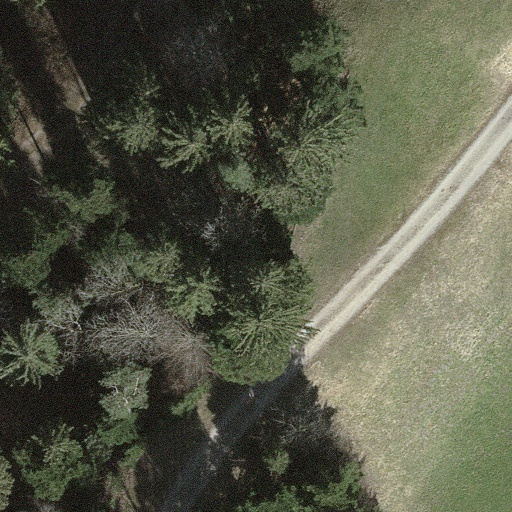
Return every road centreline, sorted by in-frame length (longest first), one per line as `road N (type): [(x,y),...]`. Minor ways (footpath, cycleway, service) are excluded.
road 1 (track): [(511,127),(196,477),(181,511)]
road 2 (track): [(0,172),(91,78),(129,0)]
